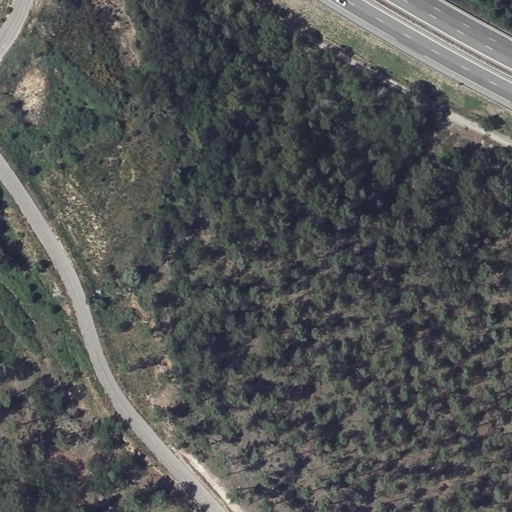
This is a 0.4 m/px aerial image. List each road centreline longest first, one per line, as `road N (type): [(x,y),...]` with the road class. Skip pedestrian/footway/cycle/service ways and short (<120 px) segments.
road 1 (unclassified): [(245,0),(511,144)]
road 2 (motorway): [(315,0),(511,114)]
